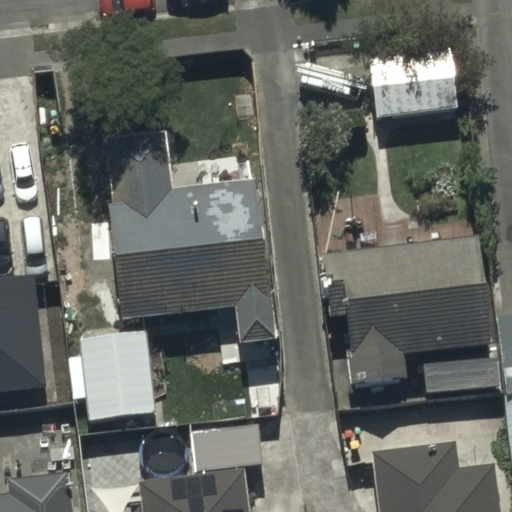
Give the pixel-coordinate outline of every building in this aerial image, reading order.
[(453,51),(370,62),(378,123),(461,112),(453,51)] [(168,137),(109,143),(116,207),(107,208),(120,324),(235,311),(239,347),(277,343),(259,179),(174,189),(168,137)] [(482,235),(321,253),(329,324),(343,322),(351,389),(406,383),(403,358),(495,348),(482,235)] [(0,393),(47,388),(35,277),(0,280),(0,393)] [(511,438),(511,317),(499,319),(511,438)] [(148,334),(76,342),(86,426),(158,417),(148,334)] [(459,440),(372,451),(379,511),(503,511),(498,467),(463,471),(459,440)] [(223,470),(135,483),(138,511),(250,511),(244,468),(223,470)] [(0,511),(76,511),(72,469),(4,475),(6,490),(0,490),(0,511)]
